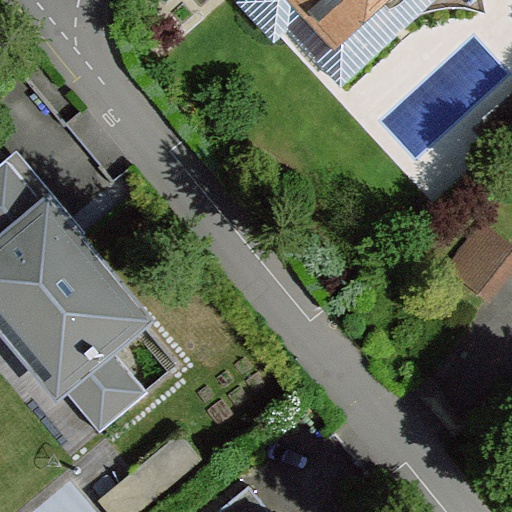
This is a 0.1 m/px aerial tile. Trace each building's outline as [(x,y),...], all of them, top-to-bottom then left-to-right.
[(304,0),(345,43),(367,23),(390,0),(304,0)] [(390,0),(367,23),(386,43),(400,30),(423,17),(452,10),(487,13),(483,0),(390,0)] [(0,249),(50,208),(10,159),(0,167),(0,249)] [(144,320),(50,208),(0,249),(0,315),(61,389),(67,384),(112,346),(144,320)] [(488,280),(511,254),(511,235),(491,216),(457,252),(488,280)] [(151,393),(112,346),(67,384),(105,430),(151,393)] [(206,459),(184,433),(136,472),(159,500),(206,459)] [(271,511),(252,487),(220,511),(271,511)]
